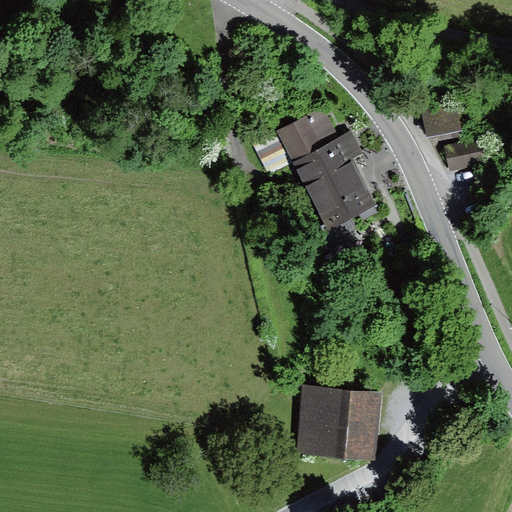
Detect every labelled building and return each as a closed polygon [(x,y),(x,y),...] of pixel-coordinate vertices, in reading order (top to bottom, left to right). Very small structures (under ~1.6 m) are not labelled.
[(455,98),(422,106),(429,133),(461,124),(455,98)] [(323,103),(278,125),(327,226),(376,202),(362,175),(352,154),(363,149),(352,128),(339,135),(323,103)] [(511,153),(506,129),(445,143),(451,170),(511,155),(511,153)] [(406,328),(380,347),(397,370),(423,350),(406,328)] [(383,390),(301,382),(294,452),(377,459),(383,390)]
